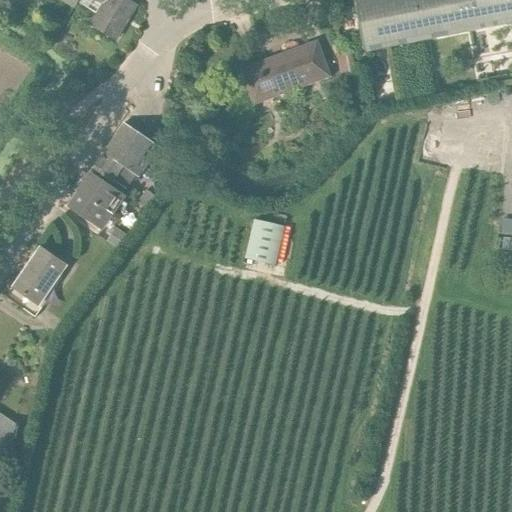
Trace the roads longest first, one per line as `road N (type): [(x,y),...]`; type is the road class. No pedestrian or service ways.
road 1 (track): [(20,511),(60,339),(176,183),(237,214),(279,214),(305,200),(376,127),(426,116)]
road 2 (track): [(468,111),(369,511)]
road 3 (unclassified): [(0,264),(170,17)]
road 4 (track): [(140,240),(208,266),(382,310),(422,311)]
road 5 (track): [(0,38),(42,65),(0,127)]
